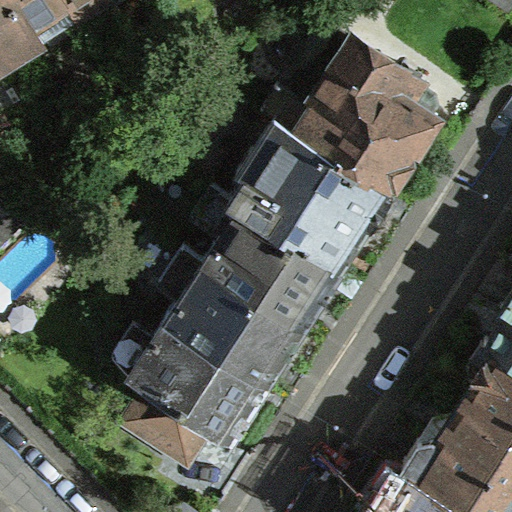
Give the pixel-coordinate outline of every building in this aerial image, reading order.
[(62,0),(0,0),(0,28),(13,50),(47,30),(38,15),(62,0)] [(70,0),(77,11),(94,0),(70,0)] [(0,58),(13,50),(0,28),(0,58)] [(433,88),(419,79),(420,77),(351,32),(308,98),(277,77),(262,101),(273,109),(390,184),(393,179),(397,178),(401,176),(405,173),(409,168),(411,164),(412,161),(412,155),(411,152),(414,147),(437,112),(430,108),(436,99),(433,88)] [(390,184),(273,109),(235,167),(241,171),(228,190),(238,197),(339,262),(354,240),(390,186),(390,184)] [(0,241),(27,215),(0,171),(0,241)] [(319,294),(324,297),(341,271),(336,268),(339,262),(238,197),(202,253),(303,319),(317,297),(319,294)] [(159,277),(178,290),(165,309),(267,375),(280,353),(283,350),(287,353),(289,352),(304,329),(304,327),(300,324),(303,319),(202,253),(184,239),(159,277)] [(511,285),(500,305),(505,310),(501,316),(489,334),(486,332),(484,334),(511,352),(511,285)] [(254,405),(254,403),(250,400),(254,393),(267,375),(165,309),(152,330),(133,317),(113,349),(129,366),(152,381),(207,416),(230,431),(233,426),(238,428),(240,427),(254,405)] [(468,384),(455,404),(511,441),(511,352),(484,334),(468,359),(470,373),(474,375),(468,384)] [(152,381),(130,414),(185,450),(190,442),(207,416),(152,381)] [(419,434),(402,460),(482,511),(511,511),(511,441),(455,404),(446,418),(436,434),(432,431),(419,434)] [(482,511),(402,460),(375,502),(368,511),(482,511)]
